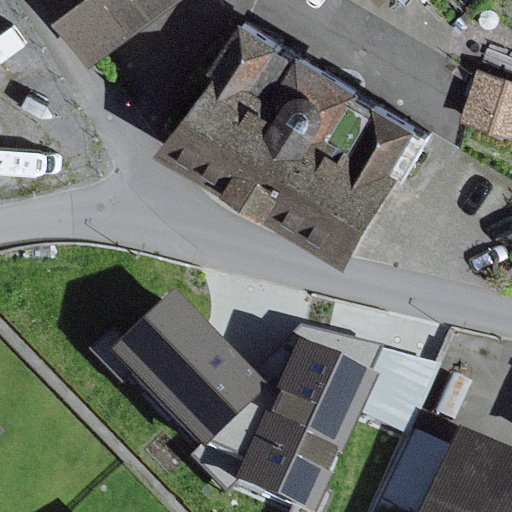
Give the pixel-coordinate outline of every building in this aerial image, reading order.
[(58,0),(97,61),(181,0),(58,0)] [(432,130),(248,19),(169,148),(353,259),(432,130)] [(511,76),(482,68),(467,119),(511,132),(511,76)] [(187,318),(111,387),(153,433),(228,363),(187,318)] [(288,511),(350,441),(263,365),(191,447),(266,511),(288,511)] [(74,374),(65,383),(131,448),(140,439),(74,374)] [(417,511),(448,446),(411,429),(372,511),(417,511)] [(511,511),(511,458),(455,431),(448,446),(417,511),(511,511)]
